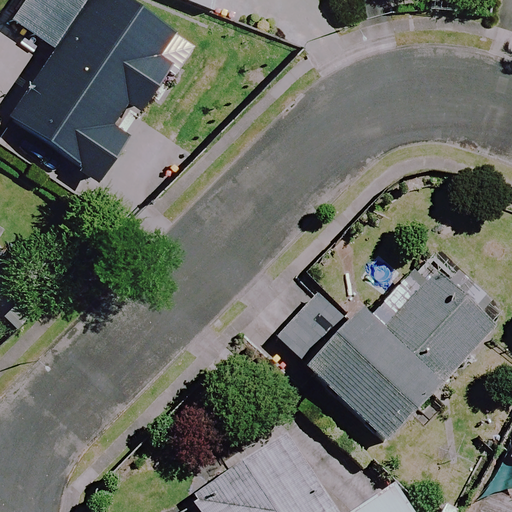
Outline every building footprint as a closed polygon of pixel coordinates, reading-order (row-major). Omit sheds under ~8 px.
[(117,109),(129,117),(177,44),(108,0),(99,0),(73,41),(59,32),(0,125),(88,182),(122,128),(110,120),(117,109)] [(428,285),(374,342),(351,320),(344,328),(317,302),(272,350),(301,377),(298,380),(379,456),(487,340),(428,285)] [(511,449),(503,466),(511,471),(511,449)] [(309,511),(268,451),(185,508),(187,511),(309,511)] [(401,511),(388,492),(357,511),(401,511)]
